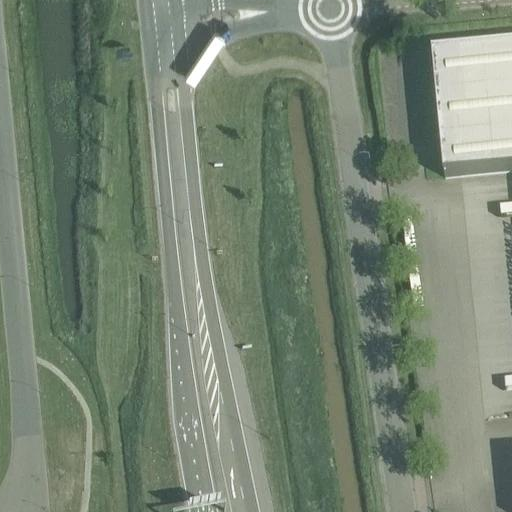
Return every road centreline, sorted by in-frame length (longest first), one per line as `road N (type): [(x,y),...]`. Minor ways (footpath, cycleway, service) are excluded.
road 1 (unclassified): [(401,511),(329,8)]
road 2 (tertiary): [(247,511),(200,246),(178,22)]
road 3 (tertiary): [(148,24),(205,511)]
road 4 (unclassified): [(0,117),(30,464),(22,511)]
road 5 (unclassified): [(178,22),(329,8)]
